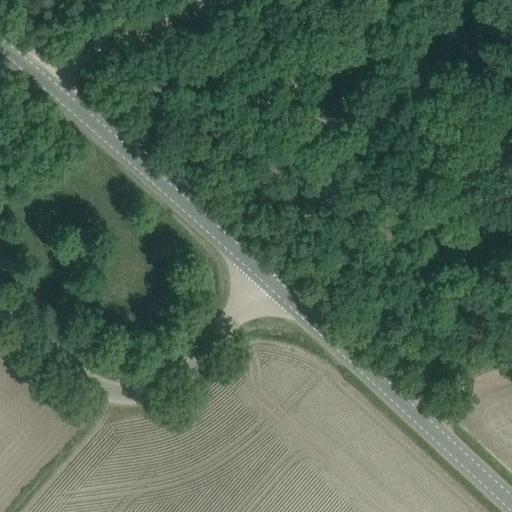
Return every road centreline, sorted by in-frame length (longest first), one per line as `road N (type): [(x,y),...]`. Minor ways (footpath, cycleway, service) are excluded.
road 1 (tertiary): [(267,278),(0,43)]
road 2 (unclassified): [(0,307),(69,368),(114,395),(157,388),(199,357),(267,278)]
road 3 (tertiary): [(511,501),(267,278)]
road 4 (track): [(35,73),(167,0)]
